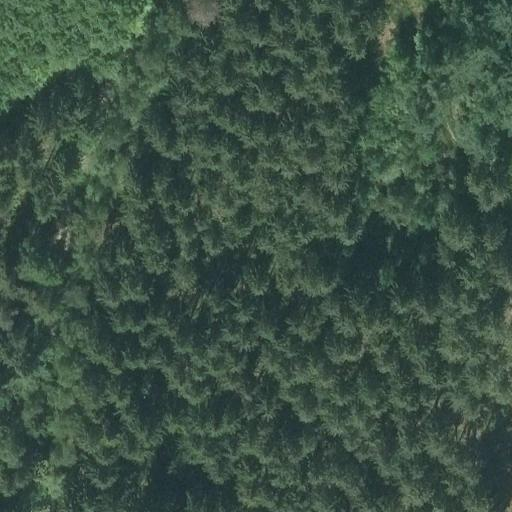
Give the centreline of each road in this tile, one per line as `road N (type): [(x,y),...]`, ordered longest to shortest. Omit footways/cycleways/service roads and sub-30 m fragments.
road 1 (track): [(46,511),(130,0)]
road 2 (track): [(165,0),(0,99)]
